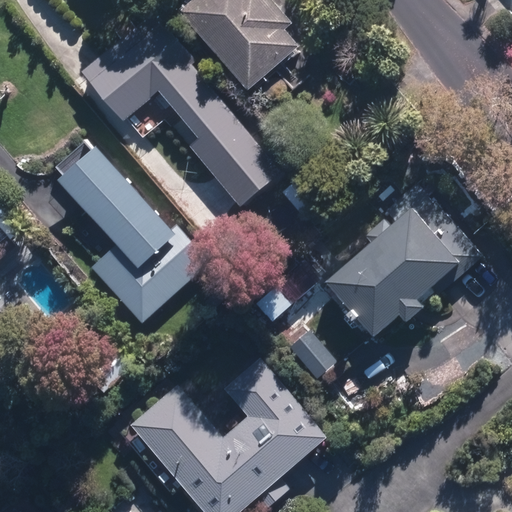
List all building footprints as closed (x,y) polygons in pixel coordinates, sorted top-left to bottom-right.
[(273,0),(190,0),(180,9),(250,91),(308,41),(273,0)] [(287,171),(154,12),(84,71),(142,139),(167,117),(244,207),(287,171)] [(89,138),(51,173),(83,209),(66,225),(98,262),(94,266),(143,320),(210,259),(178,224),(172,230),(89,138)] [(306,177),(283,193),(310,231),(333,215),(306,177)] [(329,280),(374,333),(404,308),(414,320),(429,307),(420,295),(443,276),(453,288),(489,258),(441,200),(423,215),(416,207),(400,221),(391,209),(362,233),(372,244),(329,280)] [(0,263),(19,247),(16,243),(26,235),(0,204),(0,263)] [(177,383),(132,420),(209,511),(239,511),(255,499),(266,511),(297,486),(285,471),(331,433),(265,353),(224,388),(248,417),(237,425),(224,410),(209,422),(177,383)] [(15,511),(2,502),(0,504),(0,511),(15,511)]
